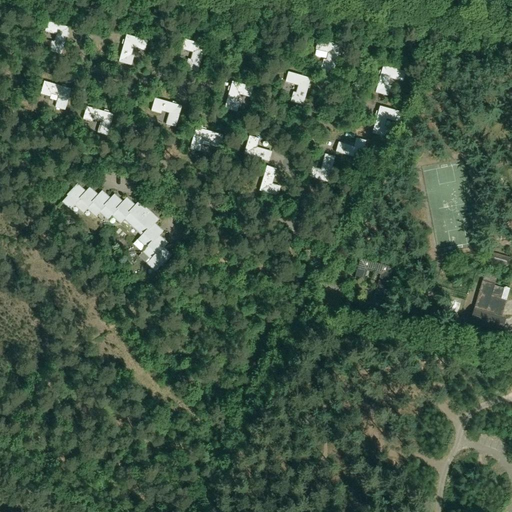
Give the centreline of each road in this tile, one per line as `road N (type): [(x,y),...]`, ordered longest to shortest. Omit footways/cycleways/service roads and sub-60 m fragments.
road 1 (unknown): [(511,354),(312,313),(318,269),(285,162)]
road 2 (unknown): [(463,424),(408,396),(377,409),(375,429),(385,447),(446,468)]
